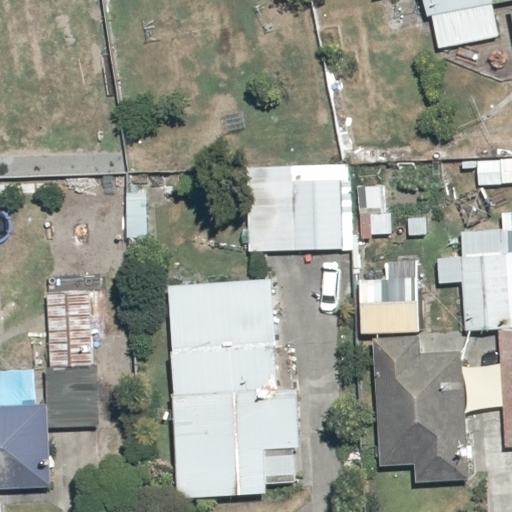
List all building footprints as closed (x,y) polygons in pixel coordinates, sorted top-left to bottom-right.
[(511,155),(473,158),(474,188),(511,186),(511,155)] [(354,247),(353,233),(390,233),(389,177),(352,178),(352,165),(248,167),(250,249),(354,247)] [(469,331),(474,331),(504,329),(509,446),(511,445),(511,208),(508,212),(506,216),(503,220),(502,225),(502,227),(466,229),(467,246),(439,248),(441,281),(467,279),(469,331)] [(180,291),(192,500),(319,494),(316,388),(295,391),(291,282),(180,291)] [(94,363),(93,284),(49,285),(50,363),(94,363)] [(432,486),(486,481),(476,354),(436,354),(434,303),(370,307),(380,468),(431,466),(432,486)] [(63,404),(0,408),(0,511),(4,511),(2,494),(72,489),(63,404)]
